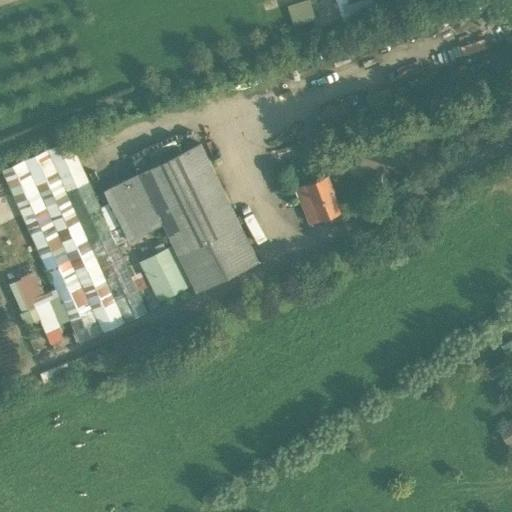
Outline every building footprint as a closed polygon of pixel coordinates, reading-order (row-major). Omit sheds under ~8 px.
[(304,0),(288,5),(295,26),(316,19),(309,0),(304,0)] [(335,0),(343,22),(377,12),(373,0),(335,0)] [(369,104),(391,97),(388,87),(366,94),(369,104)] [(343,103),(320,111),(323,120),(346,112),(343,103)] [(138,168),(180,150),(175,139),(133,157),(138,168)] [(70,140),(3,170),(56,289),(44,294),(34,273),(11,284),(24,311),(36,305),(41,317),(51,340),(64,335),(59,325),(71,319),(81,341),(148,310),(118,244),(163,222),(174,245),(193,283),(196,290),(257,259),(200,142),(105,191),(110,201),(100,206),(70,140)] [(336,212),(341,211),(327,176),(297,188),(310,222),(325,217),(325,218),(337,214),(336,212)] [(174,245),(140,262),(158,299),(193,283),(174,245)] [(24,311),(21,312),(26,324),(41,317),(36,305),(24,311)] [(110,365),(155,347),(147,328),(102,346),(103,347),(106,356),(110,365)] [(103,347),(41,373),(44,381),(106,356),(103,347)] [(511,445),(511,418),(497,428),(509,448),(511,445)]
